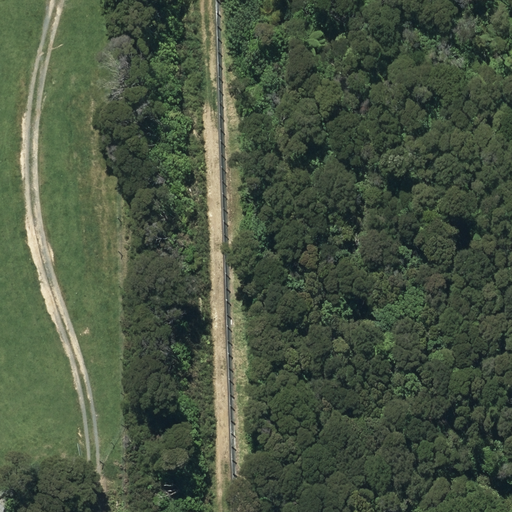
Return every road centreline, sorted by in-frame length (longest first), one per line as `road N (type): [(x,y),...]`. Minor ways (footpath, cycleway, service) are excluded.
road 1 (track): [(59,0),(33,99),(28,184),(92,440),(92,511)]
road 2 (track): [(207,0),(221,511)]
